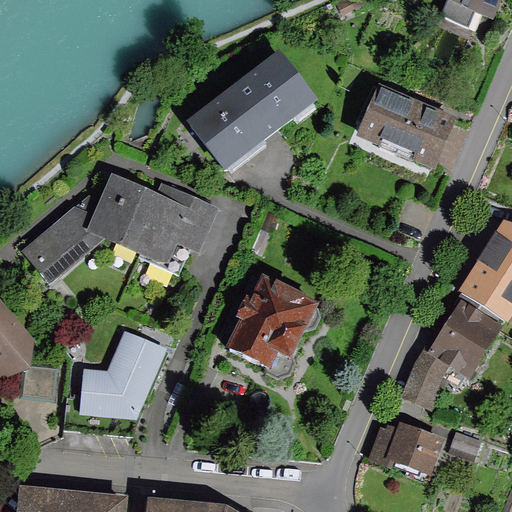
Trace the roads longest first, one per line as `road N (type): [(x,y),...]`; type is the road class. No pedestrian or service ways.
road 1 (residential): [(335,493),(511,73)]
road 2 (residential): [(0,476),(36,465),(335,493)]
